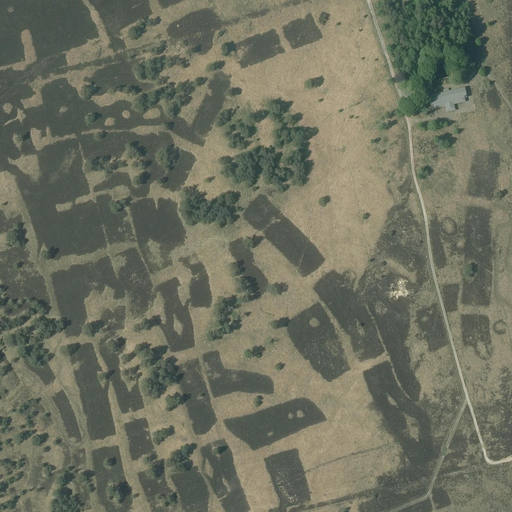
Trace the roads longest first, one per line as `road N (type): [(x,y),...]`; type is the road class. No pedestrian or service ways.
road 1 (track): [(406,123),(434,278),(485,460),(511,458)]
road 2 (track): [(394,511),(428,493),(467,397)]
road 3 (track): [(406,123),(368,0)]
